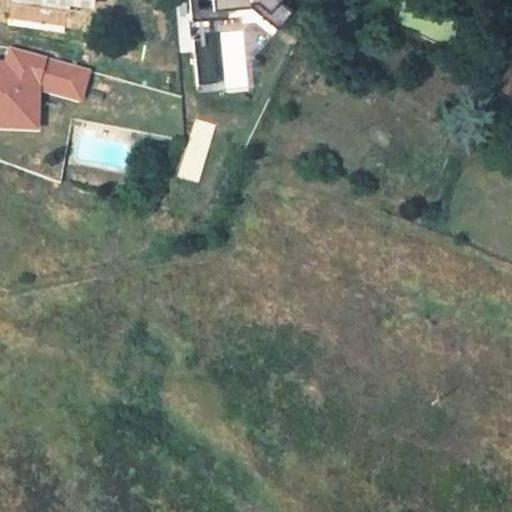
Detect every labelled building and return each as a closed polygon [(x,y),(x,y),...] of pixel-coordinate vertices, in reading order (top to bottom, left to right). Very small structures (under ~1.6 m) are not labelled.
[(15,0),(16,1),(84,11),(86,0),(15,0)] [(187,0),(190,22),(224,19),(224,14),(211,15),(210,8),(200,8),(199,0),(187,0)] [(209,0),(210,8),(211,15),(224,14),(248,12),(248,5),(254,3),(267,14),(277,2),(278,0),(209,0)] [(254,3),(248,5),(277,30),(290,13),(277,2),(267,14),(254,3)] [(209,39),(200,40),(201,63),(193,64),(194,77),(212,76),(209,39)] [(200,40),(191,40),(193,64),(201,63),(200,40)] [(0,62),(0,122),(42,123),(42,97),(88,98),(89,59),(8,58),(8,62),(0,62)]
